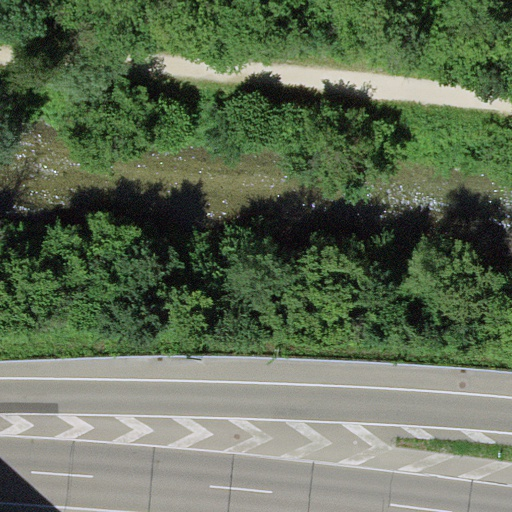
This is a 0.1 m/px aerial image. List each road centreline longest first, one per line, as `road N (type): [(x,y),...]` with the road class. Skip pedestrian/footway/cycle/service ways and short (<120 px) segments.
road 1 (motorway): [(511,413),(0,395)]
road 2 (motorway): [(473,511),(0,467)]
